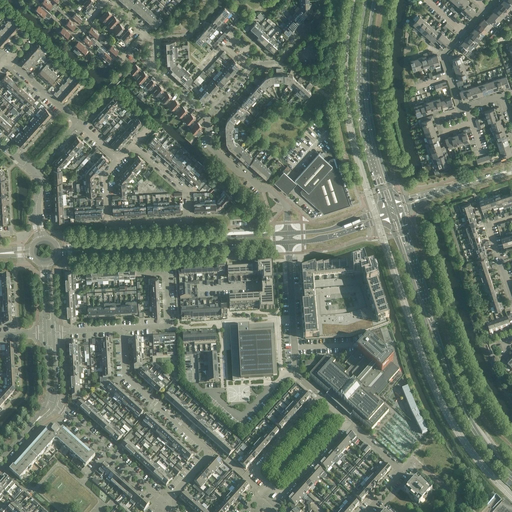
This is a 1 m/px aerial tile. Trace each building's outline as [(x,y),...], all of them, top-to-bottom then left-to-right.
[(49,10),(53,5),(46,0),(44,0),(41,3),(49,10)] [(92,0),(83,0),(83,1),(84,2),(84,3),(88,7),(86,10),(88,12),(94,6),(91,4),(94,1),(92,0)] [(134,0),(129,0),(124,7),(126,8),(127,6),(130,8),(137,0),(136,0),(136,1),(134,0)] [(138,0),(137,0),(130,8),(132,6),(134,8),(132,10),(134,12),(142,3),(138,0)] [(463,0),(457,6),(458,7),(459,6),(462,9),(460,11),(461,11),(469,2),(467,0),(463,0)] [(511,5),(511,3),(507,0),(503,0),(502,0),(501,1),(510,9),(511,9),(510,8),(511,5)] [(309,1),(300,1),(300,7),(307,10),(308,6),(312,6),(312,3),(309,3),(309,1)] [(510,9),(501,1),(500,3),(501,3),(498,6),(506,13),(509,9),(510,10),(510,9)] [(469,2),(461,11),(464,14),(463,15),(464,16),(471,7),(467,4),(469,2)] [(142,3),(134,12),(136,13),(137,11),(139,14),(146,7),(142,3)] [(228,4),(225,7),(223,10),(221,8),(219,10),(227,17),(232,11),(234,13),(236,11),(228,4)] [(42,17),(47,13),(39,6),(35,11),(42,17)] [(506,13),(498,6),(496,8),(495,8),(494,9),(503,17),(504,17),(503,16),(506,13)] [(146,7),(139,14),(142,16),(140,17),(142,19),(150,10),(146,7)] [(300,7),(296,12),(303,18),(305,16),(307,17),(309,15),(306,13),(307,10),(300,7)] [(471,7),(464,16),(465,16),(465,15),(469,18),(476,11),(471,7)] [(503,17),(494,9),(492,11),(493,11),(491,14),(499,21),(501,17),(502,18),(503,17)] [(104,23),(106,25),(114,16),(111,19),(109,17),(112,14),(107,10),(101,17),(105,21),(104,23)] [(150,10),(142,19),(144,21),(145,19),(148,21),(154,14),(150,10)] [(227,17),(219,10),(217,11),(219,13),(217,15),(224,21),(227,17)] [(303,18),(296,12),(292,16),(304,26),(306,24),(301,20),(303,18)] [(78,23),(82,18),(76,13),(72,18),(78,23)] [(154,14),(148,21),(150,23),(148,25),(150,26),(158,17),(154,14)] [(499,21),(491,14),(489,16),(488,16),(486,17),(487,18),(493,23),(496,26),(497,25),(496,24),(499,21)] [(224,21),(217,15),(215,18),(213,16),(212,18),(220,25),(224,21)] [(413,19),(415,21),(413,23),(417,27),(425,19),(423,17),(422,18),(420,16),(419,17),(417,15),(413,19)] [(119,21),(114,16),(106,25),(106,26),(108,24),(112,27),(111,29),(113,32),(118,26),(116,24),(119,21)] [(304,26),(292,16),(289,20),(296,26),(298,24),(302,28),(304,26)] [(158,17),(150,26),(152,28),(153,26),(156,28),(162,21),(158,17)] [(220,25),(212,18),(210,20),(212,21),(210,24),(216,29),(220,25)] [(491,25),(486,20),(483,18),(481,19),(482,20),(480,23),(487,29),(490,27),(492,29),(493,28),(494,29),(495,28),(491,25)] [(9,20),(7,22),(17,31),(21,27),(12,19),(10,21),(9,20)] [(425,19),(417,27),(421,31),(428,23),(425,21),(426,20),(425,19)] [(71,31),(76,26),(69,20),(65,25),(71,31)] [(296,26),(289,20),(285,24),(297,34),(299,32),(294,28),(296,26)] [(256,21),(251,28),(253,30),(251,32),(253,33),(260,25),(256,21)] [(17,31),(7,22),(5,24),(6,25),(4,27),(13,35),(17,31)] [(428,23),(421,31),(425,34),(433,26),(431,25),(430,25),(428,23)] [(487,29),(480,23),(478,25),(477,24),(476,26),(485,34),(485,33),(487,29)] [(125,32),(123,30),(125,28),(120,24),(118,26),(113,32),(114,30),(117,33),(116,34),(116,35),(116,36),(116,37),(117,37),(119,39),(120,38),(125,32)] [(216,29),(210,24),(208,26),(206,24),(205,26),(213,33),(216,29)] [(285,24),(282,28),(288,34),(291,32),(295,36),(297,34),(285,24)] [(260,25),(253,33),(255,35),(257,33),(259,35),(257,37),(264,29),(260,25)] [(213,33),(205,26),(203,28),(205,29),(203,32),(209,37),(213,33)] [(433,26),(425,34),(429,38),(436,31),(433,28),(434,27),(433,26)] [(485,34),(476,26),(474,27),(475,28),(473,31),(480,37),(483,34),(484,35),(485,34)] [(13,35),(4,27),(3,29),(2,28),(0,30),(10,39),(13,35)] [(66,39),(70,34),(63,27),(59,32),(66,39)] [(95,39),(99,34),(93,28),(89,33),(95,39)] [(128,29),(125,32),(120,38),(122,36),(126,40),(125,42),(127,44),(132,38),(130,36),(133,33),(128,29)] [(264,29),(257,37),(259,39),(258,41),(259,43),(267,34),(263,31),(265,29),(264,29)] [(10,39),(0,30),(0,37),(6,43),(10,39)] [(436,31),(429,38),(433,42),(435,40),(440,34),(436,31)] [(441,32),(440,34),(435,40),(439,43),(446,36),(442,33),(443,32),(443,31),(442,32),(441,32)] [(480,37),(473,31),(471,33),(470,32),(468,34),(478,43),(482,39),(480,37)] [(209,37),(203,32),(201,34),(199,32),(197,34),(206,41),(209,37)] [(206,41),(197,34),(196,36),(198,37),(196,40),(202,45),(206,41)] [(267,34),(259,43),(261,44),(263,42),(265,44),(271,38),(267,34)] [(478,43),(468,34),(467,35),(468,36),(466,39),(473,45),(476,42),(477,43),(477,42),(478,43)] [(88,46),(93,41),(95,43),(95,42),(100,47),(102,44),(97,40),(96,41),(92,37),(90,39),(87,35),(82,40),(88,46)] [(267,50),(277,39),(273,36),(271,38),(265,44),(267,46),(266,48),(267,50)] [(446,36),(439,43),(443,47),(451,39),(450,38),(449,39),(446,36)] [(279,45),(278,45),(280,42),(277,39),(267,50),(269,52),(271,50),(273,52),(279,45)] [(473,45),(466,39),(463,41),(463,40),(461,42),(470,50),(471,49),(470,49),(473,45)] [(74,46),(76,47),(73,50),(79,55),(81,52),(83,54),(88,50),(79,41),(74,46)] [(38,42),(34,46),(44,55),(45,53),(44,52),(47,50),(38,42)] [(471,51),(470,50),(461,42),(460,43),(461,44),(458,47),(468,55),(471,51)] [(114,56),(118,51),(112,45),(108,50),(114,56)] [(44,55),(34,46),(30,50),(39,58),(41,56),(42,57),(44,55)] [(39,58),(30,50),(27,54),(36,63),(38,61),(37,60),(39,58)] [(107,63),(109,61),(110,61),(111,61),(113,59),(105,53),(101,57),(107,63)] [(427,58),(426,56),(425,53),(423,54),(424,56),(421,57),(424,67),(429,65),(426,58),(427,58)] [(36,63),(27,54),(23,59),(32,67),(34,64),(35,65),(36,63)] [(437,55),(432,56),(435,66),(439,64),(439,66),(441,65),(437,55)] [(454,55),(453,55),(451,56),(448,57),(450,62),(452,61),(453,64),(462,61),(461,57),(462,56),(462,55),(455,58),(454,55)] [(424,67),(421,57),(417,58),(417,56),(415,57),(419,70),(420,69),(419,68),(424,67)] [(432,56),(427,58),(426,58),(429,65),(429,67),(430,67),(430,69),(431,68),(431,67),(435,66),(432,56)] [(419,70),(415,57),(413,57),(413,60),(410,61),(413,70),(418,69),(418,70),(419,70)] [(175,58),(167,58),(167,61),(165,61),(165,64),(169,64),(170,67),(176,64),(175,58)] [(32,67),(23,59),(19,63),(29,71),(31,69),(30,68),(32,67)] [(234,60),(230,64),(236,70),(238,67),(240,69),(242,67),(234,60)] [(462,61),(453,64),(454,67),(452,68),(452,70),(465,66),(465,65),(464,65),(462,61)] [(47,64),(38,74),(42,78),(50,69),(48,67),(49,66),(47,64)] [(140,68),(135,64),(130,70),(134,75),(133,76),(137,79),(143,71),(142,73),(139,70),(140,68)] [(176,64),(170,67),(172,70),(169,73),(171,75),(173,73),(175,75),(181,69),(176,64)] [(230,64),(226,68),(234,75),(236,74),(234,72),(236,70),(230,64)] [(465,66),(452,70),(453,72),(455,71),(456,74),(466,71),(464,67),(466,67),(465,66)] [(177,81),(187,70),(183,67),(181,69),(175,75),(177,77),(176,79),(177,81)] [(226,68),(223,72),(229,78),(231,75),(233,77),(234,75),(226,68)] [(281,74),(281,68),(276,68),(276,74),(270,75),(265,77),(263,80),(270,85),(274,83),(285,82),(289,84),(295,78),(292,76),(287,74),(281,74)] [(50,69),(42,78),(46,81),(55,71),(53,70),(52,71),(50,69)] [(183,82),(189,76),(191,74),(187,70),(177,81),(179,82),(181,80),(183,82)] [(55,71),(46,81),(50,85),(58,76),(56,74),(57,73),(55,71)] [(148,76),(143,71),(137,79),(145,86),(146,85),(151,78),(150,80),(147,77),(148,76)] [(466,71),(456,74),(457,77),(455,78),(456,80),(469,76),(468,75),(467,75),(466,71)] [(223,72),(219,76),(227,83),(229,82),(227,80),(229,78),(223,72)] [(499,78),(496,79),(499,91),(501,90),(500,88),(504,87),(499,73),(498,74),(499,78)] [(502,77),(502,75),(501,73),(499,73),(504,87),(507,86),(508,88),(510,87),(506,76),(502,77)] [(1,81),(5,84),(11,78),(7,74),(1,81)] [(70,75),(68,77),(78,86),(82,82),(73,74),(71,76),(70,75)] [(295,78),(289,84),(293,88),(303,77),(301,75),(297,80),(295,78)] [(189,76),(183,82),(185,84),(184,86),(185,88),(193,80),(189,76)] [(219,76),(215,80),(221,86),(224,83),(226,85),(227,83),(219,76)] [(491,76),(489,77),(494,91),(497,90),(497,91),(499,91),(496,79),(492,81),(491,76)] [(78,86),(68,77),(67,79),(67,80),(66,82),(75,90),(78,86)] [(303,77),(293,88),(297,92),(303,85),(301,83),(305,78),(303,77)] [(489,82),(485,83),(489,94),(491,93),(490,92),(494,91),(489,77),(488,77),(489,82)] [(11,78),(5,84),(9,88),(15,81),(11,78)] [(156,83),(151,78),(146,85),(150,89),(149,90),(152,93),(159,85),(158,87),(155,84),(156,83)] [(270,85),(263,80),(261,82),(256,78),(255,79),(266,89),(270,85)] [(266,89),(255,79),(253,81),(258,85),(256,88),(262,93),(266,89)] [(212,80),(208,84),(217,91),(218,89),(216,88),(219,85),(212,80)] [(479,85),(475,86),(479,97),(480,97),(480,95),(483,94),(479,80),(477,81),(479,85)] [(480,80),(479,80),(483,94),(487,93),(487,95),(489,94),(485,83),(482,84),(480,80)] [(15,81),(9,88),(13,92),(19,85),(15,81)] [(75,90),(66,82),(64,84),(63,83),(61,85),(71,94),(75,90)] [(303,85),(297,92),(301,95),(311,84),(309,82),(305,87),(303,85)] [(470,83),(468,84),(473,97),(476,96),(477,98),(479,97),(475,86),(471,87),(470,83)] [(208,84),(205,88),(211,94),(213,91),(215,93),(217,91),(208,84)] [(311,84),(301,95),(306,99),(311,92),(309,90),(313,86),(311,84)] [(468,88),(465,90),(468,101),(470,100),(470,99),(473,97),(468,84),(467,84),(468,88)] [(19,85),(13,92),(17,95),(23,89),(19,85)] [(71,94),(61,85),(60,87),(60,88),(58,90),(67,98),(71,94)] [(164,90),(159,85),(152,93),(153,93),(154,92),(158,96),(157,97),(160,100),(162,99),(167,93),(167,92),(166,94),(163,91),(164,90)] [(262,93),(256,88),(254,90),(249,86),(248,88),(259,97),(262,93)] [(205,88),(201,92),(210,99),(211,98),(209,96),(211,94),(205,88)] [(259,97),(248,88),(246,89),(251,93),(249,96),(255,101),(259,97)] [(23,89),(17,95),(21,99),(27,92),(23,89)] [(67,98),(58,90),(57,92),(56,92),(54,94),(64,102),(67,98)] [(465,90),(459,91),(463,101),(466,100),(467,101),(468,101),(465,90)] [(27,92),(21,99),(25,103),(31,96),(27,92)] [(201,92),(197,96),(204,102),(206,99),(208,101),(210,99),(201,92)] [(172,97),(167,93),(162,99),(166,103),(165,104),(168,107),(169,106),(175,100),(175,99),(173,101),(170,99),(172,97)] [(255,101),(249,96),(247,98),(242,94),(240,96),(251,105),(255,101)] [(31,96),(25,103),(29,106),(35,100),(31,96)] [(111,98),(109,100),(117,106),(119,104),(120,105),(121,103),(114,96),(112,99),(111,98)] [(251,105),(240,96),(239,97),(244,102),(241,104),(248,110),(251,105)] [(440,96),(439,97),(444,111),(446,110),(445,109),(449,108),(446,99),(441,100),(440,98),(441,98),(440,96)] [(450,97),(446,99),(449,108),(452,107),(452,108),(454,107),(450,96),(449,96),(450,97)] [(439,98),(434,100),(438,109),(443,107),(444,111),(439,97),(438,97),(439,98)] [(117,106),(109,100),(108,101),(109,102),(107,104),(114,111),(116,109),(115,109),(117,106)] [(180,104),(175,100),(169,106),(174,110),(173,111),(176,114),(183,107),(181,108),(178,105),(180,104)] [(428,102),(424,103),(427,112),(432,111),(429,100),(428,100),(428,102)] [(430,100),(429,100),(432,111),(438,109),(434,100),(430,101),(430,100)] [(236,101),(234,103),(239,107),(237,109),(243,115),(247,111),(236,101)] [(427,112),(424,103),(424,101),(418,103),(419,103),(422,114),(427,112)] [(417,116),(422,114),(419,103),(418,104),(418,105),(414,106),(417,116)] [(114,111),(107,104),(105,107),(104,106),(102,108),(109,114),(112,112),(113,113),(114,111)] [(188,111),(183,107),(176,114),(177,113),(182,117),(181,119),(184,121),(189,115),(186,113),(188,111)] [(243,115),(237,109),(235,112),(230,107),(228,109),(239,119),(243,115)] [(109,114),(102,108),(101,109),(102,110),(100,113),(107,119),(108,118),(107,117),(109,114)] [(494,108),(483,112),(484,113),(485,112),(486,117),(496,113),(494,108)] [(41,109),(39,110),(48,118),(52,114),(46,109),(43,111),(41,109)] [(239,119),(228,109),(227,111),(231,115),(229,117),(236,123),(239,119)] [(48,118),(39,110),(38,112),(40,115),(38,117),(44,122),(48,118)] [(107,119),(100,113),(98,115),(96,114),(95,116),(102,122),(104,120),(105,121),(107,119)] [(496,113),(486,117),(488,121),(486,121),(487,122),(502,117),(501,115),(499,116),(500,118),(497,118),(496,113)] [(196,118),(191,114),(189,115),(184,121),(184,122),(186,120),(190,124),(189,126),(190,127),(189,128),(191,129),(191,130),(198,122),(197,122),(196,124),(193,121),(196,118)] [(422,122),(423,127),(433,123),(432,120),(434,120),(432,115),(421,119),(421,121),(420,122),(420,123),(422,122)] [(102,122),(95,116),(94,117),(95,118),(92,121),(96,125),(95,126),(98,129),(101,126),(100,125),(102,122)] [(133,118),(132,119),(139,126),(141,124),(142,125),(144,123),(137,116),(134,119),(133,118)] [(4,117),(0,122),(0,124),(3,127),(11,118),(9,117),(7,119),(4,117)] [(44,122),(38,117),(36,119),(33,117),(32,118),(41,126),(44,122)] [(226,131),(219,131),(220,136),(226,136),(226,142),(229,147),(231,149),(237,143),(234,139),(234,127),(235,123),(236,123),(229,117),(227,120),(225,125),(226,131)] [(502,117),(487,122),(487,123),(488,123),(488,122),(490,121),(492,126),(502,123),(501,120),(503,119),(502,117)] [(11,118),(3,127),(7,131),(15,123),(12,120),(13,120),(11,118)] [(41,126),(32,118),(30,120),(33,123),(31,125),(37,130),(41,126)] [(139,126),(132,119),(130,121),(131,122),(129,125),(137,131),(138,130),(137,129),(139,126)] [(202,127),(198,122),(191,130),(199,137),(203,133),(200,130),(202,127)] [(433,123),(423,127),(424,131),(423,131),(424,132),(437,128),(436,126),(434,127),(433,123)] [(502,123),(492,126),(490,127),(492,132),(493,132),(506,127),(505,125),(503,126),(502,123)] [(37,130),(31,125),(29,127),(26,125),(25,126),(34,134),(37,130)] [(126,126),(125,128),(132,134),(134,132),(135,133),(137,131),(129,125),(127,127),(126,126)] [(34,134),(25,126),(23,128),(26,131),(24,133),(30,139),(34,134)] [(506,127),(493,132),(493,133),(494,132),(495,136),(505,133),(504,130),(506,129),(506,127)] [(132,134),(125,128),(123,129),(124,130),(122,133),(129,139),(131,138),(130,137),(132,134)] [(437,128),(424,132),(424,133),(425,133),(426,137),(436,134),(435,131),(437,130),(437,128)] [(470,128),(463,130),(464,132),(461,133),(464,143),(468,141),(468,143),(469,142),(466,132),(471,131),(470,128)] [(464,143),(461,133),(458,134),(457,132),(455,133),(459,146),(460,145),(459,144),(464,143)] [(30,139),(24,133),(22,135),(19,133),(17,135),(26,143),(30,139)] [(129,139),(122,133),(120,135),(119,134),(117,136),(125,142),(127,140),(128,141),(129,139)] [(459,146),(455,133),(453,133),(454,136),(450,137),(453,146),(458,145),(458,146),(459,146)] [(505,133),(495,136),(497,141),(493,142),(494,143),(509,138),(508,136),(506,136),(505,133)] [(436,134),(426,137),(428,141),(427,141),(427,142),(440,138),(439,136),(437,137),(436,134)] [(26,143),(17,135),(16,136),(19,139),(17,141),(23,147),(26,143)] [(453,146),(450,137),(447,138),(446,135),(444,136),(448,149),(450,149),(449,148),(453,146)] [(76,139),(74,141),(81,148),(83,146),(82,145),(85,142),(83,140),(82,141),(76,136),(75,138),(76,139)] [(125,142),(117,136),(116,137),(117,138),(115,141),(122,147),(124,146),(123,145),(125,142)] [(148,149),(149,150),(158,141),(154,137),(148,143),(151,145),(148,149)] [(440,138),(427,142),(427,143),(428,143),(430,147),(439,144),(438,141),(441,140),(440,138)] [(509,138),(494,143),(495,142),(495,143),(497,142),(499,147),(508,144),(507,140),(510,140),(509,138)] [(81,148),(74,141),(72,144),(71,143),(69,144),(77,151),(76,151),(78,152),(81,148)] [(115,141),(111,145),(110,146),(113,148),(113,147),(117,150),(120,148),(121,149),(122,147),(115,141)] [(158,141),(149,150),(151,152),(154,148),(156,150),(162,144),(158,141)] [(237,143),(231,149),(233,151),(229,156),(231,157),(241,146),(237,143)] [(77,151),(69,144),(68,146),(69,147),(66,149),(73,155),(73,156),(74,156),(75,154),(74,153),(76,151),(77,151)] [(162,144),(156,150),(159,153),(156,156),(158,157),(166,148),(162,144)] [(439,144),(430,147),(431,151),(430,152),(430,153),(443,148),(443,146),(440,147),(439,144)] [(508,144),(499,147),(500,151),(499,151),(499,152),(511,148),(511,146),(509,147),(508,144)] [(241,146),(231,157),(233,159),(237,154),(239,156),(245,150),(241,146)] [(166,148),(158,157),(159,159),(162,156),(164,158),(170,151),(166,148)] [(443,148),(430,153),(431,154),(432,153),(433,157),(446,153),(443,154),(442,151),(444,150),(443,148)] [(511,148),(499,152),(500,153),(501,153),(502,157),(511,154),(511,151),(511,150),(511,148)] [(73,155),(66,149),(64,152),(63,151),(62,152),(69,159),(73,155),(73,156),(73,155)] [(245,150),(239,156),(241,158),(237,163),(239,165),(249,154),(245,150)] [(170,151),(164,158),(167,160),(164,163),(166,164),(174,155),(170,151)] [(69,159),(62,152),(60,154),(61,155),(59,157),(62,159),(66,163),(69,159)] [(321,210),(324,212),(325,212),(332,209),(334,206),(337,208),(349,204),(347,200),(344,198),(346,195),(341,181),(338,180),(340,176),(336,167),(337,167),(334,158),(330,159),(328,162),(319,153),(295,180),(304,188),(303,189),(302,191),(302,193),(310,200),(312,199),(314,203),(321,210)] [(446,153),(433,157),(434,159),(435,158),(434,157),(436,157),(437,162),(447,159),(446,155),(447,155),(446,153)] [(249,154),(239,165),(241,166),(245,162),(247,164),(253,157),(249,154)] [(102,155),(99,159),(106,165),(107,164),(106,163),(109,160),(102,155)] [(135,161),(133,163),(139,169),(140,168),(145,162),(138,155),(134,160),(135,161)] [(174,155),(166,164),(167,166),(170,163),(172,165),(178,159),(174,155)] [(62,159),(59,157),(57,160),(56,159),(52,163),(53,164),(53,168),(62,167),(61,167),(62,167),(66,163),(62,159)] [(255,157),(250,163),(252,165),(250,167),(252,169),(260,161),(255,157)] [(106,165),(99,159),(96,161),(95,160),(94,162),(101,168),(103,166),(104,167),(106,165)] [(178,159),(172,165),(175,167),(172,170),(174,172),(182,162),(178,159)] [(447,159),(437,162),(439,166),(438,166),(438,168),(450,164),(449,161),(448,162),(447,159)] [(260,161),(252,169),(254,170),(256,169),(258,171),(264,164),(260,161)] [(101,168),(94,162),(95,163),(91,167),(99,173),(100,172),(99,171),(101,168)] [(182,162),(174,172),(175,173),(178,170),(180,172),(186,166),(182,162)] [(139,169),(133,163),(131,166),(130,165),(128,166),(135,173),(139,169)] [(264,164),(258,171),(260,173),(258,175),(260,176),(268,168),(264,164)] [(284,176),(286,174),(291,168),(287,165),(280,173),(284,176)] [(135,173),(128,166),(127,168),(128,169),(126,171),(133,178),(132,177),(135,173)] [(186,166),(180,172),(183,174),(180,178),(182,179),(190,170),(186,166)] [(62,167),(53,168),(54,170),(52,170),(53,173),(54,173),(54,176),(64,176),(64,173),(62,173),(62,170),(62,167)] [(99,173),(91,167),(88,171),(87,170),(94,176),(96,174),(97,175),(99,173)] [(268,168),(260,176),(262,178),(264,176),(266,178),(272,172),(268,168)] [(94,176),(87,170),(85,172),(86,173),(85,173),(86,180),(94,179),(94,176)] [(190,170),(182,179),(183,181),(186,177),(188,179),(194,173),(190,170)] [(133,178),(126,171),(124,174),(122,173),(121,175),(122,176),(120,178),(126,183),(126,182),(127,181),(128,181),(130,179),(131,180),(133,178)] [(284,172),(274,183),(287,194),(296,184),(284,172)] [(194,173),(188,179),(191,182),(188,185),(190,186),(198,177),(194,173)] [(198,177),(190,186),(191,188),(194,185),(199,189),(207,180),(205,178),(202,181),(198,177)] [(126,183),(120,178),(118,180),(116,180),(117,186),(118,186),(118,189),(127,189),(126,183)] [(225,192),(221,196),(221,197),(227,202),(230,200),(231,201),(232,199),(225,192)] [(500,194),(502,202),(503,205),(508,203),(506,195),(502,196),(501,194),(500,194)] [(216,202),(216,203),(222,208),(224,206),(225,207),(226,205),(225,204),(227,202),(221,197),(221,196),(220,195),(219,197),(220,198),(217,201),(218,201),(217,203),(216,202)] [(494,196),(489,197),(492,206),(493,208),(498,207),(497,204),(494,196)] [(484,199),(479,201),(483,212),(488,210),(487,208),(484,199)] [(210,202),(210,203),(211,211),(214,211),(214,213),(220,212),(220,211),(222,208),(216,203),(213,203),(212,201),(210,202)] [(180,205),(175,205),(175,215),(177,214),(177,213),(181,213),(181,210),(183,210),(183,202),(180,203),(180,205)] [(463,211),(472,208),(470,203),(466,204),(465,202),(459,204),(461,212),(463,211)] [(479,240),(471,242),(469,243),(468,243),(470,248),(472,248),(483,244),(482,241),(480,241),(479,240)] [(485,243),(483,244),(472,248),(474,253),(485,249),(484,246),(486,245),(485,243)] [(485,249),(474,253),(476,258),(487,254),(485,249)] [(350,338),(390,325),(375,275),(374,275),(372,268),(366,270),(363,262),(353,266),(352,264),(345,266),(345,265),(338,267),(337,265),(330,268),(330,266),(323,268),(322,267),(315,269),(315,267),(308,269),(307,268),(299,271),(305,340),(350,338)] [(264,296),(259,296),(260,307),(260,309),(266,309),(275,309),(274,296),(273,296),(272,285),(271,273),(273,273),(272,265),(264,266),(257,267),(258,277),(263,277),(263,285),(264,296)] [(490,267),(481,270),(479,271),(480,276),(489,273),(487,268),(490,267)] [(492,283),(484,286),(486,291),(488,290),(494,289),(492,283)] [(508,318),(502,320),(505,328),(510,326),(508,318)] [(490,333),(495,331),(492,323),(487,325),(490,333)] [(271,333),(230,335),(233,381),(241,381),(241,380),(273,378),(273,376),(277,376),(275,335),(271,335),(271,333)] [(351,356),(345,364),(346,363),(351,367),(346,373),(327,356),(310,375),(329,392),(331,390),(355,411),(352,414),(371,431),(389,412),(371,396),(375,392),(376,393),(378,395),(387,384),(385,383),(386,383),(384,381),(386,379),(389,381),(399,370),(391,363),(393,361),(393,360),(392,360),(369,339),(357,351),(357,352),(352,357),(351,356)] [(142,360),(134,360),(134,366),(134,371),(142,367),(142,365),(142,360)] [(142,368),(142,367),(134,371),(138,375),(142,379),(149,371),(145,367),(144,369),(142,368)] [(149,371),(142,379),(146,382),(153,375),(149,371)] [(111,378),(111,372),(102,373),(100,373),(100,386),(110,381),(110,378),(111,378)] [(153,375),(146,382),(151,386),(157,378),(153,375)] [(155,390),(161,382),(157,378),(151,386),(155,390)] [(15,381),(7,382),(7,387),(16,390),(15,381)] [(110,393),(116,386),(110,381),(100,386),(105,390),(106,389),(110,393)] [(166,389),(167,387),(167,386),(162,381),(161,382),(155,390),(159,393),(164,387),(166,389)] [(116,386),(110,393),(114,396),(120,390),(116,386)] [(7,387),(4,391),(10,397),(16,390),(7,387)] [(417,410),(407,387),(402,389),(411,412),(417,410)] [(80,390),(72,391),(72,396),(72,402),(80,398),(80,396),(80,390)] [(120,390),(114,396),(118,400),(124,394),(120,390)] [(10,397),(4,391),(0,395),(6,401),(10,397)] [(304,391),(300,395),(307,401),(310,397),(304,391)] [(164,398),(168,402),(174,396),(169,392),(164,398)] [(124,394),(118,400),(122,403),(128,397),(124,394)] [(307,401),(300,395),(296,399),(303,405),(307,401)] [(174,396),(168,402),(172,405),(178,399),(174,396)] [(128,397),(122,403),(126,407),(132,401),(128,397)] [(82,400),(80,398),(72,402),(76,405),(76,406),(80,409),(86,403),(82,399),(82,400)] [(176,409),(183,401),(179,398),(178,399),(172,405),(176,409)] [(303,405),(296,399),(293,403),(299,409),(303,405)] [(129,412),(136,405),(132,401),(126,407),(125,408),(129,412)] [(180,413),(186,407),(187,405),(183,401),(176,409),(180,413)] [(84,413),(91,405),(87,402),(86,403),(80,409),(84,413)] [(299,409),(293,403),(289,407),(296,413),(299,409)] [(89,417),(96,409),(91,405),(84,413),(89,417)] [(136,405),(130,411),(134,414),(140,408),(136,405)] [(186,407),(180,413),(184,416),(190,410),(186,407)] [(296,413),(289,407),(285,411),(292,417),(296,413)] [(140,408),(134,414),(139,418),(144,412),(140,408)] [(93,420),(98,414),(100,412),(96,409),(89,417),(93,420)] [(190,410),(184,416),(188,420),(194,414),(190,410)] [(427,431),(417,410),(411,412),(422,434),(427,431)] [(292,417),(285,411),(282,415),(288,421),(292,417)] [(98,414),(93,420),(97,424),(102,418),(98,414)] [(194,414),(188,420),(192,424),(198,417),(194,414)] [(288,421),(282,415),(278,420),(285,426),(288,421)] [(146,427),(147,426),(152,419),(148,416),(142,423),(146,427)] [(198,417),(192,424),(196,427),(202,421),(198,417)] [(102,418),(97,424),(101,427),(106,421),(102,418)] [(152,419),(147,426),(151,429),(157,423),(152,419)] [(285,426),(278,420),(274,424),(281,430),(285,426)] [(106,421),(101,427),(105,431),(110,425),(106,421)] [(202,421),(196,427),(200,431),(206,425),(202,421)] [(13,466),(9,470),(20,479),(55,440),(57,440),(86,466),(95,456),(91,452),(89,454),(69,436),(70,435),(63,428),(61,429),(55,423),(49,430),(48,429),(41,436),(42,438),(15,467),(13,466)] [(109,435),(116,427),(112,423),(110,425),(105,431),(109,435)] [(157,423),(151,429),(155,433),(161,427),(157,423)] [(204,434),(211,427),(207,423),(206,425),(200,431),(204,434)] [(272,426),(268,431),(275,437),(279,432),(272,426)] [(116,427),(109,435),(113,438),(120,431),(116,427)] [(161,427),(155,433),(159,436),(165,430),(161,427)] [(208,438),(214,432),(216,430),(211,427),(204,434),(208,438)] [(162,441),(169,434),(165,430),(159,436),(158,438),(162,441)] [(120,431),(113,438),(117,442),(122,436),(124,437),(125,436),(120,431)] [(275,437),(268,431),(265,435),(271,441),(275,437)] [(214,432),(208,438),(213,442),(218,435),(214,432)] [(349,432),(346,436),(352,442),(356,438),(349,432)] [(166,445),(173,438),(169,434),(162,441),(166,445)] [(218,435),(213,442),(217,445),(222,439),(218,435)] [(271,441),(265,435),(261,439),(268,445),(271,441)] [(352,442),(346,436),(342,440),(349,446),(352,442)] [(170,449),(177,441),(173,438),(166,445),(170,449)] [(222,439),(217,445),(221,449),(226,443),(222,439)] [(268,445),(261,439),(257,443),(264,449),(268,445)] [(121,446),(125,450),(131,443),(127,440),(121,446)] [(349,446),(342,440),(338,444),(345,450),(349,446)] [(174,453),(181,445),(177,441),(170,449),(174,453)] [(131,443),(125,450),(129,453),(135,447),(131,443)] [(226,443),(221,449),(225,453),(230,446),(226,443)] [(264,449),(257,443),(254,447),(260,453),(264,449)] [(345,450),(338,444),(335,448),(341,454),(345,450)] [(178,456),(185,448),(181,445),(174,453),(178,456)] [(230,446),(225,453),(229,456),(234,450),(230,446)] [(135,447),(129,453),(133,457),(139,451),(135,447)] [(260,453),(254,447),(250,451),(257,457),(260,453)] [(182,460),(189,452),(185,448),(178,456),(182,460)] [(341,454),(335,448),(331,452),(338,458),(341,454)] [(139,451),(133,457),(137,461),(143,454),(139,451)] [(257,457),(250,451),(246,455),(253,461),(257,457)] [(189,452),(182,460),(186,463),(193,456),(189,452)] [(338,458),(331,452),(327,456),(334,462),(338,458)] [(143,454),(137,461),(142,464),(147,458),(143,454)] [(253,461),(246,455),(243,459),(249,465),(253,461)] [(334,462),(327,456),(324,460),(330,467),(334,462)] [(216,457),(212,461),(219,467),(223,463),(216,457)] [(147,458),(142,464),(146,468),(151,462),(147,458)] [(249,465),(243,459),(239,463),(246,469),(249,465)] [(330,467),(324,460),(320,465),(327,471),(330,467)] [(343,466),(345,464),(340,460),(334,467),(338,470),(340,467),(338,465),(340,463),(343,466)] [(219,467),(212,461),(209,465),(215,472),(219,467)] [(151,462),(146,468),(150,471),(155,465),(151,462)] [(384,463),(380,467),(387,473),(390,469),(384,463)] [(99,471),(103,475),(109,468),(105,464),(99,471)] [(154,475),(161,467),(157,464),(155,465),(150,471),(154,475)] [(215,472),(209,465),(205,470),(212,476),(215,472)] [(158,479),(165,471),(161,467),(154,475),(158,479)] [(318,467),(314,472),(321,478),(324,473),(318,467)] [(387,473),(380,467),(376,471),(383,477),(387,473)] [(109,468),(103,475),(107,478),(113,472),(109,468)] [(212,476),(205,470),(201,474),(208,480),(212,476)] [(165,471),(158,479),(162,482),(169,475),(165,471)] [(383,477),(376,471),(373,475),(379,481),(383,477)] [(113,472),(107,478),(111,482),(117,475),(113,472)] [(321,478),(314,472),(310,476),(317,482),(321,478)] [(208,480),(201,474),(198,478),(204,484),(208,480)] [(117,475),(111,482),(115,486),(121,479),(117,475)] [(169,475),(162,482),(166,486),(173,478),(169,475)] [(379,481),(373,475),(369,479),(376,485),(379,481)] [(5,476),(1,480),(8,487),(12,483),(5,476)] [(317,482),(310,476),(307,480),(313,486),(317,482)] [(418,504),(432,489),(417,476),(404,491),(418,504)] [(204,484),(198,478),(194,482),(201,488),(204,484)] [(121,479),(115,486),(119,489),(125,483),(121,479)] [(376,485),(369,479),(365,483),(372,489),(376,485)] [(8,487),(1,480),(0,481),(0,486),(5,491),(8,487)] [(313,486),(307,480),(303,484),(310,490),(313,486)] [(242,481),(238,485),(245,491),(249,487),(242,481)] [(125,483),(119,489),(123,493),(129,486),(125,483)] [(372,489),(365,483),(362,487),(369,493),(372,489)] [(310,490),(303,484),(299,488),(306,494),(310,490)] [(245,491),(238,485),(235,489),(241,495),(245,491)] [(129,486),(123,493),(127,497),(133,490),(129,486)] [(369,493),(362,487),(358,491),(365,497),(369,493)] [(306,494),(299,488),(296,492),(302,498),(306,494)] [(235,489),(231,493),(238,499),(241,495),(235,489)] [(133,490),(127,497),(131,500),(137,494),(133,490)] [(179,498),(183,502),(190,495),(185,491),(179,498)] [(361,502),(365,497),(358,491),(354,496),(361,502)] [(302,498),(296,492),(292,496),(299,502),(302,498)] [(238,499),(231,493),(227,497),(234,503),(238,499)] [(134,505),(141,497),(137,494),(131,500),(130,502),(134,505)] [(190,495),(183,502),(188,506),(194,499),(190,495)] [(299,502),(292,496),(288,500),(293,504),(291,506),(291,508),(295,507),(295,506),(299,502)] [(141,497),(135,504),(139,507),(145,501),(141,497)] [(234,503),(227,497),(224,501),(231,507),(234,503)] [(352,498),(348,502),(355,508),(359,504),(352,498)] [(194,499),(188,506),(192,509),(198,502),(194,499)] [(14,502),(8,509),(11,511),(13,511),(20,505),(16,501),(14,502)] [(145,501),(139,507),(143,511),(149,505),(145,501)] [(224,501),(220,505),(227,511),(231,507),(224,501)] [(198,502),(192,509),(194,511),(196,511),(202,506),(198,502)] [(351,511),(355,508),(348,502),(345,506),(350,511),(351,511)]
